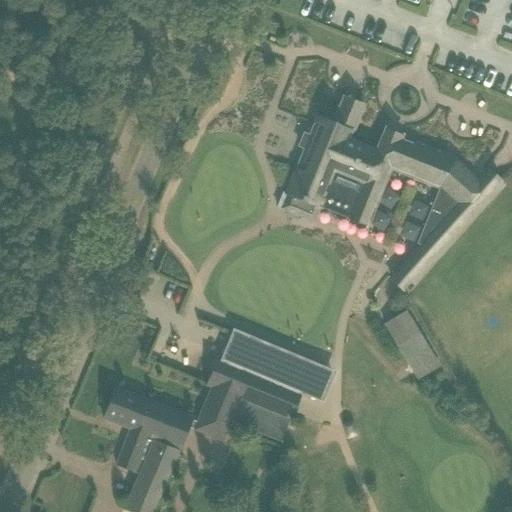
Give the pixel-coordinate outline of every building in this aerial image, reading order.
[(286,194),(280,209),(313,222),(320,204),(321,205),(351,217),(349,220),(366,227),(380,192),(379,191),(389,167),(439,187),(424,224),(417,244),(418,245),(387,279),(402,293),(502,182),(487,168),(476,180),(455,161),(412,144),(411,145),(401,141),(402,140),(383,132),(379,141),(376,151),(347,139),(351,130),(352,128),(354,129),(363,106),(343,98),(334,121),(336,121),(335,124),(317,117),(286,194)] [(297,112),(291,126),(309,133),(315,119),(297,112)] [(286,141),(279,156),(297,164),(304,149),(286,141)] [(384,325),(406,362),(416,379),(429,371),(438,365),(406,311),(384,325)] [(212,386),(202,410),(230,422),(240,398),(292,417),(303,389),(218,355),(206,383),(212,386)] [(115,388),(103,418),(130,428),(115,465),(138,474),(122,509),(128,511),(153,511),(192,418),(115,388)]
